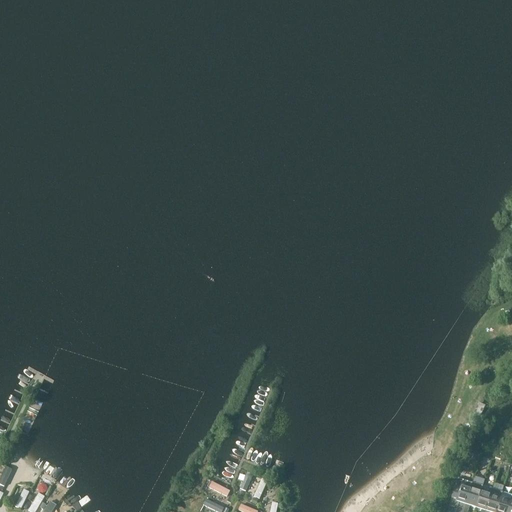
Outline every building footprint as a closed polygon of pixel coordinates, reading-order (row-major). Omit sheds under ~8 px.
[(472,414),(479,417),(484,406),(477,403),(472,414)] [(0,483),(5,486),(13,469),(7,466),(0,480),(0,483)] [(247,472),(241,487),(247,490),(253,474),(247,472)] [(476,508),(481,492),(485,481),(475,477),(473,483),(472,483),(462,511),(468,511),(470,506),(476,508)] [(254,497),(259,499),(267,482),(262,479),(254,497)] [(449,507),(457,510),(456,511),(462,511),(472,483),(458,479),(449,507)] [(496,511),(503,493),(505,487),(495,484),(491,495),(485,511),(496,511)] [(27,499),(31,492),(25,489),(17,505),(22,508),(27,499)] [(485,511),(491,495),(481,492),(476,508),(482,510),(481,511),(485,511)] [(32,511),(36,511),(46,496),(40,493),(30,510),(32,511)] [(506,511),(511,496),(511,495),(503,493),(496,511),(506,511)] [(223,511),(224,511),(225,509),(224,508),(206,499),(203,505),(215,511),(223,511)] [(53,511),(58,505),(51,501),(44,511),(53,511)] [(278,511),(280,503),(274,502),(271,511),(278,511)]
